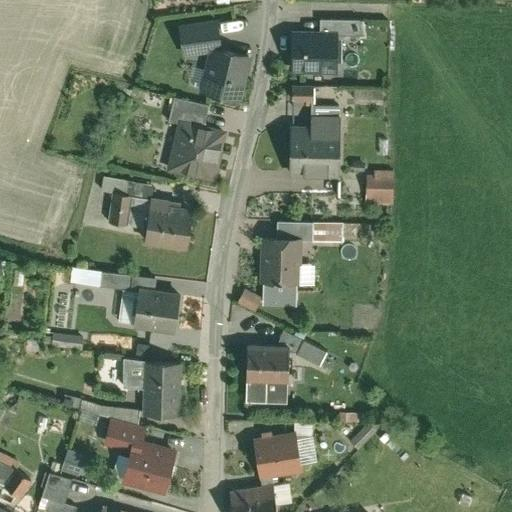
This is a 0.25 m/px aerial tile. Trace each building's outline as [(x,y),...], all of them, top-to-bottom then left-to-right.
[(227,5),(186,12),(190,40),(215,36),(224,30),(231,32),(227,5)] [(327,6),(327,18),(348,18),(348,22),(367,23),(368,7),(327,6)] [(300,17),(299,51),(348,52),(348,22),(348,18),(327,18),(300,17)] [(239,83),(250,37),(231,32),(224,30),(215,36),(206,75),(239,83)] [(318,72),(297,72),(297,87),(318,87),(318,72)] [(185,107),(210,113),(215,90),(181,83),(176,105),(185,107)] [(296,114),(296,161),(346,162),(346,93),(318,93),(318,114),(296,114)] [(223,168),(234,118),(210,113),(185,107),(174,157),(223,168)] [(149,120),(147,130),(165,135),(168,125),(149,120)] [(399,192),(400,159),(396,159),(374,158),(374,191),(396,192),(399,192)] [(133,178),(135,167),(111,163),(109,174),(133,178)] [(152,216),(156,184),(143,182),(138,214),(152,216)] [(149,231),(194,237),(200,195),(177,192),(177,187),(156,184),(152,216),(149,231)] [(342,201),(323,202),(323,211),(342,210),(342,201)] [(283,209),(282,225),(300,226),(320,226),(320,210),(283,209)] [(282,225),(268,225),(267,271),(299,272),(300,226),(282,225)] [(108,273),(110,259),(79,255),(76,273),(108,277),(108,273)] [(108,273),(138,277),(140,263),(110,259),(108,273)] [(146,275),(161,277),(162,266),(140,263),(138,277),(145,278),(146,275)] [(182,321),(187,280),(161,277),(146,275),(145,278),(140,316),(182,321)] [(252,278),(244,291),(261,300),(269,287),(252,278)] [(309,328),(290,318),(281,335),(298,336),(298,340),(302,342),(309,328)] [(346,324),(331,323),(330,332),(345,334),(346,324)] [(309,328),(302,342),(326,355),(334,340),(309,328)] [(281,335),(254,334),(253,369),(274,370),(297,371),(298,340),(298,336),(281,335)] [(108,340),(105,350),(125,355),(127,345),(128,343),(108,340)] [(138,357),(151,360),(152,351),(127,345),(125,355),(138,357)] [(132,389),(138,357),(125,355),(105,350),(98,381),(132,389)] [(151,360),(149,404),(181,405),(184,352),(152,351),(151,360)] [(273,391),(274,370),(253,369),(252,390),(273,391)] [(89,389),(86,397),(116,406),(144,414),(146,399),(105,394),(89,389)] [(83,408),(113,418),(116,406),(86,397),(83,408)] [(138,438),(149,441),(152,431),(155,417),(144,414),(116,406),(113,418),(109,430),(138,438)] [(374,411),(355,430),(365,439),(383,420),(374,411)] [(267,465),(268,465),(280,464),(309,460),(304,420),(271,424),(271,427),(262,428),(267,465)] [(173,484),(185,439),(152,431),(149,441),(138,438),(129,472),(173,484)] [(55,461),(65,464),(70,447),(60,444),(55,461)] [(37,468),(24,458),(11,476),(24,486),(37,468)] [(70,491),(78,468),(65,464),(55,461),(47,484),(54,486),(70,491)] [(268,465),(269,475),(281,473),(280,464),(268,465)] [(281,473),(284,494),(297,492),(295,472),(281,473)] [(240,511),(286,511),(284,494),(281,473),(269,475),(236,479),(240,511)] [(70,491),(54,486),(51,499),(79,508),(83,495),(70,491)] [(0,511),(13,511),(14,511),(0,502),(0,511)] [(137,511),(103,503),(100,511),(137,511)]
